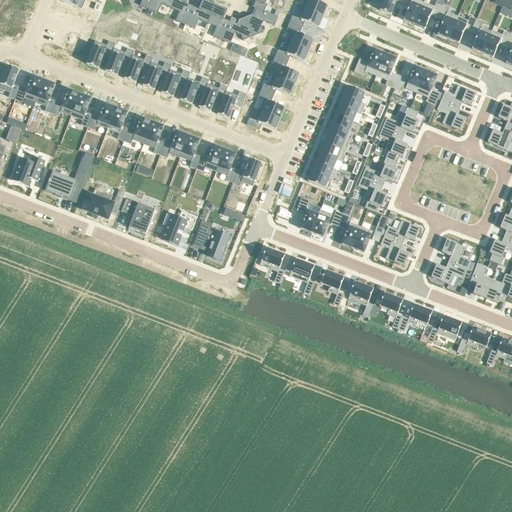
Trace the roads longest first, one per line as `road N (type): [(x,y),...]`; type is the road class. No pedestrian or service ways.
road 1 (residential): [(286,157),(0,48)]
road 2 (residential): [(0,191),(223,280),(235,276),(256,227)]
road 3 (residential): [(411,285),(256,227)]
road 4 (residential): [(467,150),(427,133),(398,203),(439,220)]
road 5 (residential): [(439,220),(479,236),(508,166),(467,150)]
road 6 (residential): [(496,80),(346,17)]
road 7 (residential): [(286,157),(346,17)]
